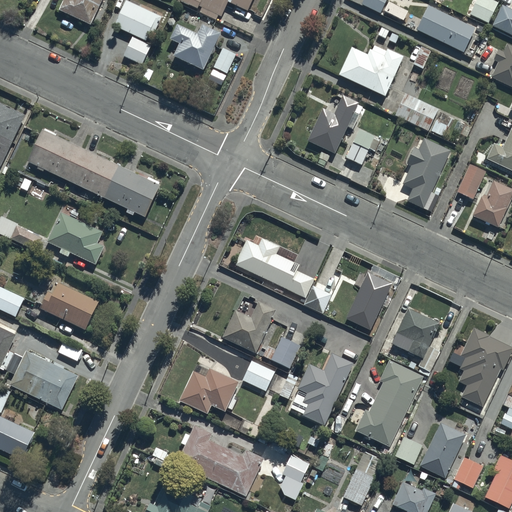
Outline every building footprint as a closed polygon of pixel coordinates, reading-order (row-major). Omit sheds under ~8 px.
[(63,0),(58,12),(91,27),(102,0),(63,0)] [(220,18),(227,4),(247,14),(253,0),(179,0),(179,2),(197,10),(199,8),(201,9),(199,14),(215,21),(217,17),(220,18)] [(387,0),(364,0),(362,7),(380,15),(381,12),(403,22),(407,13),(386,3),(387,0)] [(488,0),(477,0),(469,15),(488,25),(498,5),(488,0)] [(132,38),(146,44),(151,34),(153,35),(161,18),(126,2),(113,29),(132,38)] [(511,11),(502,7),(492,28),(511,36),(511,11)] [(428,8),(416,32),(463,55),(475,31),(428,8)] [(176,26),(169,41),(178,45),(172,58),(203,72),(220,36),(202,27),(198,36),(176,26)] [(146,44),(132,38),(123,58),(141,66),(152,47),(146,44)] [(498,63),(491,78),(511,88),(511,48),(507,46),(503,53),(499,51),(494,61),(498,63)] [(351,49),(338,77),(385,99),(404,59),(387,51),(386,53),(374,48),(372,53),(370,52),(367,57),(351,49)] [(227,75),(236,56),(222,50),(213,69),(227,75)] [(419,74),(411,71),(404,85),(412,89),(419,74)] [(405,94),(394,116),(429,132),(443,138),(448,128),(433,121),(439,110),(405,94)] [(335,156),(348,129),(353,131),(359,117),(355,115),(359,106),(342,98),(334,115),(323,110),(307,142),(335,156)] [(0,105),(0,169),(25,118),(0,105)] [(511,106),(510,111),(511,112),(511,129),(502,150),(493,145),(486,161),(511,172),(511,106)] [(148,179),(147,181),(41,131),(26,164),(37,169),(36,170),(43,173),(44,172),(127,211),(125,214),(133,218),(135,215),(146,220),(161,187),(158,186),(159,184),(148,179)] [(374,139),(357,132),(345,160),(362,167),(369,150),(375,153),(379,143),(373,140),(374,139)] [(423,139),(418,151),(414,149),(406,165),(410,168),(402,186),(412,191),(406,203),(430,214),(438,197),(432,194),(451,152),(423,139)] [(371,158),(362,175),(370,179),(379,162),(371,158)] [(468,166),(456,194),(473,201),(485,173),(468,166)] [(481,197),(472,218),(498,229),(511,197),(511,191),(492,182),(485,199),(481,197)] [(60,214),(47,244),(61,251),(59,255),(68,259),(70,255),(95,266),(103,249),(97,246),(102,234),(60,214)] [(1,218),(0,219),(0,235),(36,253),(42,240),(17,228),(18,226),(1,218)] [(258,247),(246,242),(234,266),(304,301),(314,282),(297,273),(300,267),(284,259),(287,254),(261,241),(258,247)] [(385,286),(369,279),(371,275),(360,269),(343,305),(353,310),(352,313),(368,321),(369,317),(371,317),(385,286)] [(332,274),(323,270),(317,284),(326,288),(332,274)] [(47,292),(38,310),(85,332),(99,304),(57,284),(52,295),(47,292)] [(332,296),(313,287),(303,306),(323,315),(323,314),(332,318),(335,311),(327,306),(332,296)] [(0,312),(15,319),(24,300),(24,299),(0,288),(0,312)] [(276,312),(257,303),(250,319),(235,312),(222,341),(256,356),(276,312)] [(439,354),(429,348),(439,326),(407,311),(391,345),(422,359),(417,369),(429,375),(439,354)] [(0,369),(15,376),(10,386),(61,412),(78,379),(52,365),(54,362),(29,349),(27,354),(26,353),(23,358),(9,351),(16,337),(14,336),(17,330),(0,322),(0,369)] [(511,353),(511,348),(473,329),(460,357),(465,360),(459,371),(464,373),(459,384),(467,388),(462,398),(482,409),(501,371),(503,372),(511,353)] [(300,348),(281,339),(271,361),(290,370),(300,348)] [(63,343),(58,354),(77,362),(82,351),(63,343)] [(297,391),(299,391),(290,409),(304,415),(303,417),(324,427),(353,366),(330,356),(323,372),(310,365),(297,391)] [(266,393),(276,370),(253,359),(243,383),(266,393)] [(389,449),(423,379),(388,363),(379,383),(383,385),(369,414),(365,412),(355,433),(389,449)] [(208,370),(205,378),(205,379),(192,373),(178,403),(207,416),(211,408),(225,414),(228,409),(232,411),(237,398),(233,396),(238,384),(208,370)] [(298,380),(289,375),(278,397),(288,401),(298,380)] [(511,382),(506,396),(507,396),(502,407),(508,410),(505,416),(504,415),(499,425),(511,430),(511,382)] [(0,388),(0,413),(1,414),(11,393),(0,388)] [(35,435),(0,418),(0,453),(22,464),(35,435)] [(440,424),(418,467),(445,480),(466,437),(440,424)] [(244,458),(209,442),(212,436),(194,427),(176,466),(246,499),(264,461),(246,452),(244,458)] [(303,439),(295,435),(290,447),(299,450),(303,439)] [(422,448),(403,439),(394,457),(414,466),(422,448)] [(383,462),(364,453),(343,499),(354,504),(352,509),(357,511),(360,506),(362,508),(383,462)] [(291,457),(283,476),(285,477),(280,489),(284,496),(296,502),(303,485),(301,484),(309,465),(291,457)] [(323,473),(328,460),(319,457),(314,470),(323,473)] [(511,505),(511,462),(500,457),(492,475),(495,476),(484,500),(509,511),(511,505)] [(484,468),(464,459),(452,488),(459,491),(462,486),(473,491),(484,468)] [(421,492),(403,484),(393,507),(404,511),(428,511),(436,495),(423,489),(421,492)] [(189,506),(192,499),(178,492),(177,496),(163,490),(154,509),(150,507),(147,511),(209,511),(211,508),(200,503),(197,510),(189,506)]
